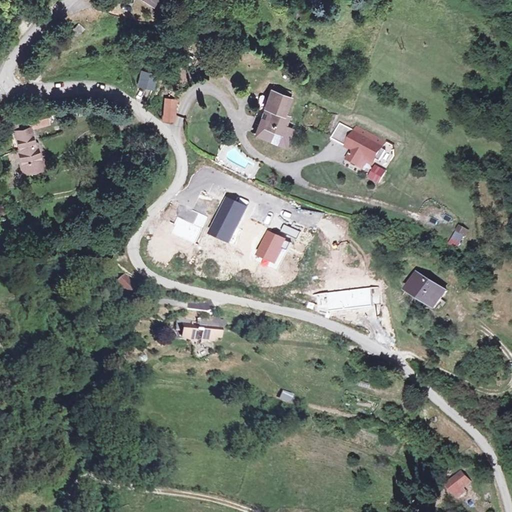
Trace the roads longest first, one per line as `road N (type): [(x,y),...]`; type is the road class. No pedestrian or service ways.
road 1 (residential): [(5,82),(113,89),(157,122),(178,144),(182,173),(135,237),(139,267),(158,281),(330,323),(398,361),(484,444),(508,511)]
road 2 (track): [(62,511),(84,491),(150,489),(253,511)]
road 3 (track): [(430,224),(305,185),(284,169)]
